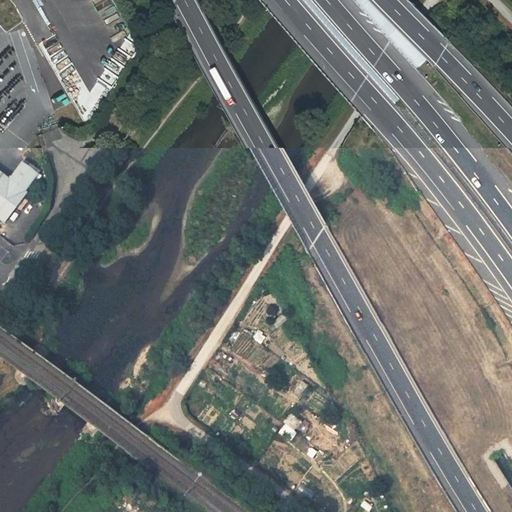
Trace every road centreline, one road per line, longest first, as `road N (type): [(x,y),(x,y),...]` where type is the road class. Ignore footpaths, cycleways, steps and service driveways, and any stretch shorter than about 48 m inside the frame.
road 1 (residential): [(429,0),(175,407),(308,511)]
road 2 (motorway): [(186,0),(478,511)]
road 3 (residential): [(0,305),(195,0)]
road 4 (motorway): [(290,0),(511,275)]
road 5 (motorway): [(511,221),(332,0)]
road 6 (motorway): [(511,128),(390,0)]
